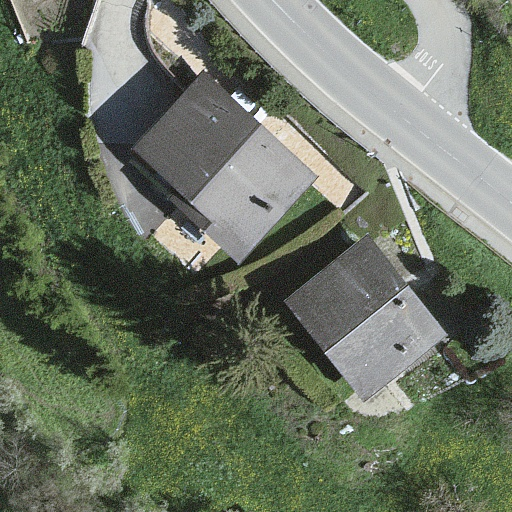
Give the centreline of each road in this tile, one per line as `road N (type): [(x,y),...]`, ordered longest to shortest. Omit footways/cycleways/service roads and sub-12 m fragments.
road 1 (tertiary): [(273,0),(400,117)]
road 2 (tertiary): [(400,117),(511,204)]
road 3 (residential): [(400,117),(440,62),(438,15),(426,0)]
